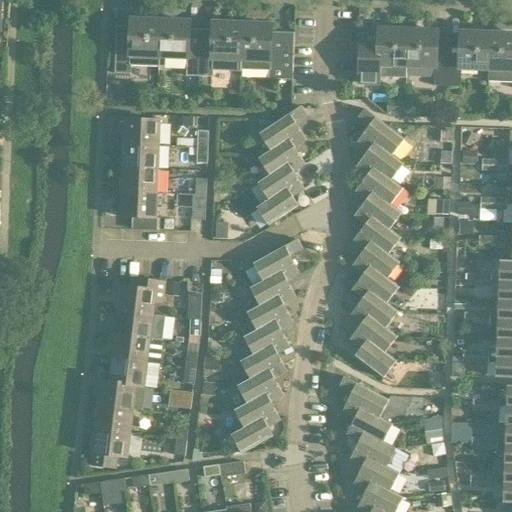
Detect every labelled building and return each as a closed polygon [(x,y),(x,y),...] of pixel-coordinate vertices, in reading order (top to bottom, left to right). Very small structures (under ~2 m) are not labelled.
[(118,28),(116,74),(131,75),(132,68),(159,69),(160,58),(161,22),(132,21),(132,28),(118,28)] [(190,23),(161,22),(160,58),(187,59),(187,77),(200,77),(202,31),(190,30),(190,23)] [(202,31),(200,77),(212,78),(212,71),(241,72),(241,70),(243,25),(213,24),(213,31),(202,31)] [(243,25),(241,70),(270,72),(269,80),(293,81),(293,74),(295,34),(273,33),(273,26),(243,25)] [(361,36),(359,82),(366,82),(380,83),(380,77),(407,78),(408,66),(409,30),(379,29),(379,37),(367,36),(361,36)] [(409,30),(408,66),(435,67),(434,85),(448,86),(449,39),(438,39),(438,31),(409,30)] [(449,39),(448,86),(461,86),(462,68),(490,69),(491,34),(462,33),(461,40),(449,39)] [(490,69),(489,82),(511,82),(511,34),(491,34),(490,69)] [(387,101),(387,115),(388,116),(405,117),(405,102),(387,101)] [(260,136),(271,152),(301,132),(295,124),(307,116),(302,108),(260,136)] [(370,125),(364,133),(393,155),(405,139),(366,109),(360,117),(370,125)] [(177,117),(177,125),(192,126),(193,126),(194,117),(178,117),(177,117)] [(125,120),(124,145),(161,146),(162,121),(125,120)] [(198,131),(197,147),(208,148),(209,132),(198,131)] [(259,160),(270,176),(300,156),(295,149),(306,141),(301,132),(271,152),(259,160)] [(370,149),(363,158),(393,179),(405,164),(393,155),(364,133),(358,141),(370,149)] [(124,145),(123,169),(159,170),(161,146),(124,145)] [(197,164),(207,164),(208,148),(197,147),(197,164)] [(270,176),(258,185),(231,183),(230,189),(252,190),(257,187),(259,187),(269,202),(299,182),(294,174),(306,166),(300,156),(270,176)] [(369,174),(363,182),(390,204),(403,188),(393,179),(363,158),(357,165),(369,174)] [(482,171),(494,172),(495,160),(482,160),(482,171)] [(495,160),(494,172),(507,172),(507,161),(495,160)] [(123,169),(122,193),(158,194),(159,170),(123,169)] [(196,179),(195,196),(206,196),(207,180),(196,179)] [(230,195),(230,189),(231,183),(215,181),(214,194),(230,195)] [(304,190),(299,182),(269,202),(257,210),(269,227),(299,207),(292,198),(304,190)] [(368,199),(362,207),(390,230),(402,214),(390,205),(390,204),(363,182),(356,190),(368,199)] [(157,219),(158,194),(122,193),(121,217),(157,219)] [(194,196),(193,220),(205,221),(206,196),(195,196),(194,196)] [(480,209),(493,210),(493,199),(481,198),(480,209)] [(493,199),(493,210),(505,210),(506,199),(493,199)] [(367,224),(360,232),(389,254),(401,238),(390,230),(362,207),(356,215),(367,224)] [(366,248),(359,257),(388,279),(400,263),(389,254),(360,232),(355,240),(366,248)] [(479,248),(492,249),(492,237),(479,237),(479,248)] [(492,237),(492,249),(504,249),(504,238),(492,237)] [(254,265),(263,282),(294,265),(290,257),(302,250),(298,241),(254,265)] [(365,273),(358,282),(388,303),(399,288),(388,279),(359,257),(353,264),(365,273)] [(501,261),(500,281),(511,281),(511,261),(501,261)] [(250,289),(260,306),(291,290),(286,281),(299,274),(294,265),(263,282),(250,289)] [(211,271),(210,284),(221,285),(222,271),(211,271)] [(466,275),(466,285),(478,286),(479,275),(466,275)] [(479,275),(478,286),(491,287),(491,276),(479,275)] [(121,287),(118,311),(165,317),(154,316),(155,303),(163,304),(166,283),(140,280),(139,289),(121,287)] [(511,281),(500,281),(499,299),(511,299),(511,281)] [(364,298),(357,306),(386,328),(399,311),(388,303),(358,282),(353,289),(364,298)] [(210,284),(210,301),(220,302),(221,295),(233,295),(234,286),(221,286),(221,285),(210,284)] [(247,313),(257,331),(288,315),(283,305),(296,299),(291,290),(260,306),(247,313)] [(188,318),(188,320),(190,320),(189,336),(200,336),(201,320),(201,318),(202,296),(189,296),(188,318)] [(511,299),(499,299),(498,318),(511,318),(511,299)] [(363,322),(357,330),(386,352),(398,337),(386,328),(357,306),(352,313),(363,322)] [(118,311),(115,335),(162,341),(165,317),(118,311)] [(465,324),(477,325),(477,314),(465,313),(465,324)] [(477,314),(477,325),(489,325),(490,314),(477,314)] [(244,338),(254,356),(254,357),(284,339),(280,330),(293,323),(288,315),(257,331),(244,338)] [(511,318),(498,318),(497,339),(511,338),(511,318)] [(397,361),(386,352),(357,330),(351,338),(362,347),(356,355),(384,377),(397,361)] [(115,335),(112,359),(147,363),(160,365),(163,341),(162,341),(115,335)] [(511,338),(497,339),(497,358),(511,358),(511,338)] [(241,363),(250,380),(251,381),(282,364),(277,355),(289,348),(284,339),(254,357),(254,356),(241,363)] [(463,351),(463,363),(475,363),(476,352),(463,351)] [(187,352),(185,368),(196,369),(198,354),(187,352)] [(496,363),(496,377),(511,377),(511,358),(497,358),(489,358),(489,352),(476,352),(475,363),(489,363),(489,362),(496,363)] [(204,370),(205,370),(220,372),(221,359),(205,357),(204,370)] [(112,359),(108,382),(108,383),(137,386),(137,387),(144,388),(147,363),(112,359)] [(238,387),(247,403),(278,387),(273,379),(286,372),(282,364),(251,381),(250,380),(238,387)] [(194,385),(196,369),(185,368),(183,384),(194,385)] [(352,392),(348,401),(380,418),(380,417),(389,400),(343,377),(339,385),(352,392)] [(101,381),(98,405),(134,410),(137,387),(137,386),(108,383),(108,382),(101,381)] [(234,411),(244,429),(275,412),(271,403),(283,397),(278,387),(247,403),(247,404),(234,411)] [(191,410),(193,394),(182,392),(180,408),(191,410)] [(473,411),(485,411),(486,400),(473,400),(473,411)] [(486,400),(485,411),(498,412),(499,401),(486,400)] [(356,416),(351,426),(383,443),(384,442),(393,424),(380,417),(380,418),(348,401),(343,409),(356,416)] [(98,405),(95,429),(131,433),(134,410),(98,405)] [(231,436),(241,455),(272,437),(267,428),(280,421),(275,412),(244,429),(231,436)] [(178,423),(176,439),(187,440),(189,425),(178,423)] [(360,440),(355,450),(387,467),(397,448),(384,442),(383,443),(351,426),(347,433),(360,440)] [(95,429),(92,454),(93,454),(92,466),(114,469),(116,457),(128,458),(131,433),(95,429)] [(471,449),(484,450),(484,439),(472,438),(471,449)] [(176,439),(174,455),(185,457),(187,440),(176,439)] [(484,439),(484,450),(497,450),(497,439),(484,439)] [(364,465),(359,475),(391,490),(399,473),(387,467),(355,450),(351,458),(364,465)] [(220,465),(221,476),(222,479),(245,475),(243,462),(220,465)] [(220,465),(203,468),(205,478),(221,476),(220,465)] [(172,472),(173,483),(190,480),(188,470),(172,472)] [(162,474),(155,475),(156,485),(173,483),(172,472),(162,474)] [(367,489),(363,498),(388,511),(395,511),(404,497),(391,490),(359,475),(355,483),(367,489)] [(134,488),(149,486),(147,476),(133,478),(134,488)] [(470,487),(483,488),(483,477),(470,477),(470,487)] [(483,477),(483,488),(496,488),(496,478),(483,477)] [(100,483),(102,493),(117,491),(115,481),(100,483)] [(86,495),(102,493),(100,483),(85,485),(86,495)] [(503,502),(511,502),(511,483),(504,483),(503,502)] [(367,511),(388,511),(363,498),(358,507),(367,511)]
